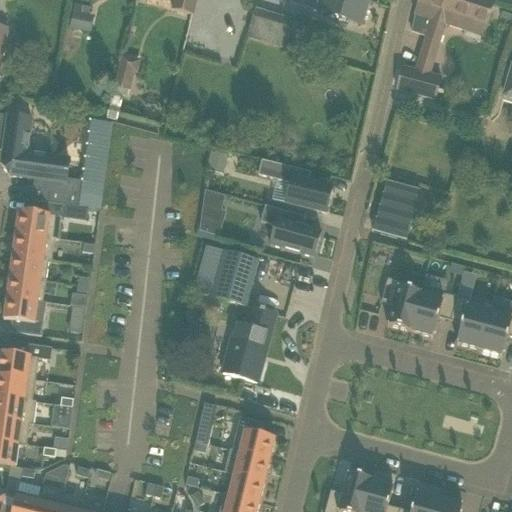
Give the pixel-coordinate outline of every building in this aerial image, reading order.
[(174,0),(172,11),(192,16),(196,0),(174,0)] [(312,0),(310,9),(362,26),(369,3),(371,3),(372,0),(312,0)] [(412,33),(425,37),(437,41),(442,24),(465,32),(468,21),(487,27),(495,3),(486,0),(419,0),(418,4),(412,33)] [(95,15),(82,12),(74,11),(70,28),(92,32),(95,15)] [(284,50),(293,23),(255,11),(246,37),(284,50)] [(0,70),(9,32),(0,30),(0,70)] [(142,60),(123,54),(115,86),(131,90),(135,73),(139,74),(142,60)] [(441,79),(414,72),(403,69),(397,92),(435,102),(441,79)] [(28,156),(33,121),(0,116),(0,151),(4,152),(2,167),(9,178),(35,181),(32,203),(79,209),(82,183),(68,181),(70,162),(28,156)] [(224,174),(229,154),(212,150),(207,169),(224,174)] [(308,183),(310,174),(262,162),(258,177),(290,185),(285,205),(326,214),(332,189),(308,183)] [(389,180),(374,231),(407,240),(422,190),(389,180)] [(226,195),(206,190),(204,205),(223,210),(226,195)] [(59,242),(62,219),(64,207),(32,203),(30,214),(19,213),(16,235),(55,240),(55,241),(59,242)] [(261,224),(275,228),(270,247),(314,260),(321,234),(303,229),(305,219),(265,208),(261,224)] [(52,263),(55,241),(55,240),(16,235),(13,256),(49,261),(49,262),(52,263)] [(94,247),(84,245),(82,254),(93,255),(94,247)] [(258,262),(224,253),(211,299),(246,308),(258,262)] [(46,283),(49,262),(49,261),(13,256),(10,278),(46,283)] [(452,264),(450,273),(462,276),(465,267),(452,264)] [(43,305),(46,283),(10,278),(7,299),(38,303),(38,305),(43,305)] [(79,279),(78,287),(88,289),(89,280),(79,279)] [(411,334),(422,290),(388,281),(381,304),(393,307),(387,328),(411,334)] [(87,297),(88,289),(78,287),(77,296),(87,297)] [(434,340),(439,320),(451,323),(457,299),(422,290),(411,334),(434,340)] [(195,295),(192,308),(206,312),(210,299),(195,295)] [(4,322),(12,322),(11,334),(42,338),(44,327),(35,325),(38,305),(38,303),(7,299),(4,322)] [(480,352),(490,313),(467,307),(469,302),(457,299),(451,323),(462,326),(457,346),(480,352)] [(85,319),(86,311),(72,309),(71,317),(85,319)] [(223,375),(257,385),(262,367),(259,366),(273,316),(265,313),(265,311),(261,310),(260,312),(252,310),(248,329),(237,325),(223,375)] [(508,338),(511,339),(511,317),(511,319),(490,313),(480,352),(503,358),(508,338)] [(0,377),(36,382),(39,361),(51,362),(53,349),(13,344),(11,356),(0,354),(0,377)] [(33,403),(36,382),(0,377),(0,399),(33,404),(33,403)] [(37,403),(33,403),(33,404),(0,399),(0,421),(30,425),(30,426),(34,427),(37,403)] [(60,408),(72,410),(73,402),(61,400),(60,408)] [(216,419),(219,409),(208,406),(205,416),(216,419)] [(54,419),(71,422),(73,410),(72,410),(60,408),(56,407),(54,419)] [(270,462),(275,440),(261,436),(264,425),(240,420),(232,452),(232,453),(270,462)] [(27,448),(30,426),(30,425),(0,421),(0,443),(19,446),(19,447),(27,448)] [(55,450),(66,451),(67,442),(56,440),(55,450)] [(0,466),(16,468),(19,447),(19,446),(0,443),(0,466)] [(209,448),(197,445),(195,453),(207,455),(209,448)] [(55,460),(56,452),(44,450),(43,458),(55,460)] [(265,483),(270,462),(232,453),(232,452),(230,451),(224,474),(234,477),(234,476),(265,483)] [(61,484),(66,467),(64,466),(45,476),(44,480),(61,484)] [(12,468),(9,480),(20,483),(21,479),(23,471),(12,468)] [(88,480),(90,472),(79,469),(76,477),(88,480)] [(34,480),(35,472),(23,471),(21,479),(34,480)] [(109,482),(111,474),(97,471),(96,475),(99,479),(109,482)] [(362,511),(371,482),(367,481),(368,477),(353,473),(352,477),(348,475),(342,496),(331,493),(325,511),(362,511)] [(260,504),(265,483),(234,476),(234,477),(229,496),(229,497),(260,504)] [(199,489),(201,481),(189,478),(187,486),(199,489)] [(388,508),(394,488),(371,482),(362,511),(399,511),(400,511),(388,508)] [(156,487),(148,485),(145,497),(153,499),(156,487)] [(164,489),(156,487),(154,499),(161,501),(164,489)] [(36,511),(40,499),(39,499),(18,493),(14,510),(13,511),(36,511)] [(436,511),(440,500),(417,494),(412,511),(403,511),(400,511),(399,511),(436,511)] [(198,495),(192,499),(198,509),(204,505),(198,495)] [(258,511),(260,504),(229,497),(229,496),(224,495),(220,511),(258,511)] [(58,511),(61,502),(60,501),(39,496),(39,499),(40,499),(36,511),(58,511)] [(0,511),(13,511),(14,510),(3,508),(5,499),(0,497),(0,511)] [(80,511),(82,507),(83,507),(84,505),(61,499),(60,501),(61,502),(58,511),(80,511)] [(461,511),(463,506),(440,500),(436,511),(461,511)]
